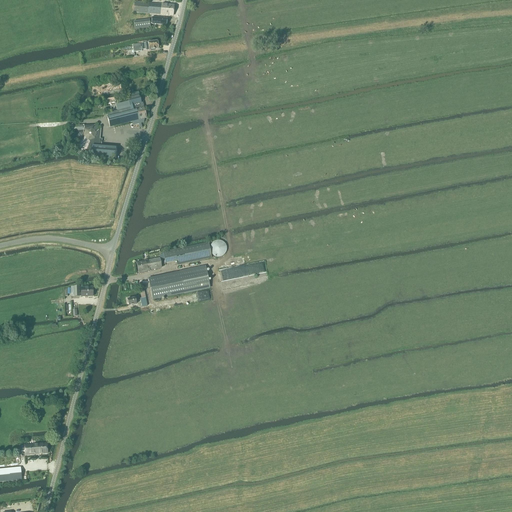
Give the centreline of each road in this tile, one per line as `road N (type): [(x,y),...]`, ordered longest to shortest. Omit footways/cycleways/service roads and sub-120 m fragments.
road 1 (track): [(225,258),(205,115),(251,65),(240,0)]
road 2 (unclassified): [(45,511),(112,250)]
road 3 (unclassified): [(112,250),(185,0)]
